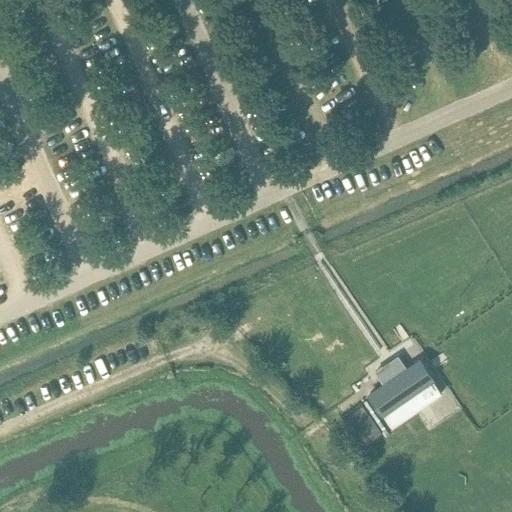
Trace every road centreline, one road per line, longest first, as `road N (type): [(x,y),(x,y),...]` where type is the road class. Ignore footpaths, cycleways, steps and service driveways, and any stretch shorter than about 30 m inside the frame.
road 1 (unclassified): [(0,314),(511,89)]
road 2 (track): [(0,428),(162,357)]
